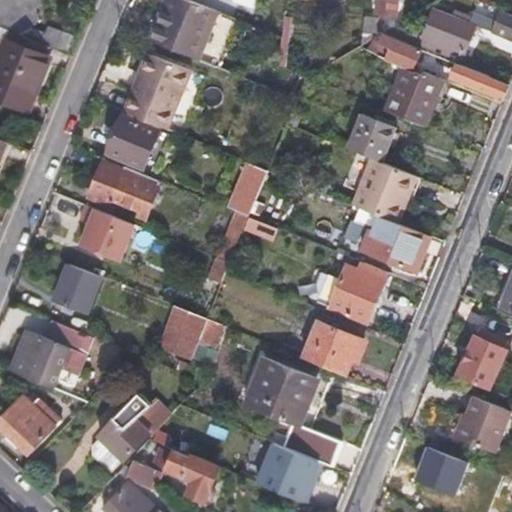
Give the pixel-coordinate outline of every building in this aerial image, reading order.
[(0,0),(0,14),(26,0),(0,0)] [(213,6),(198,0),(162,0),(147,35),(193,54),(213,6)] [(377,0),(377,9),(394,11),(395,0),(377,0)] [(422,45),(425,46),(463,61),(479,24),(438,7),(422,45)] [(511,10),(510,10),(504,8),(495,30),(511,37),(511,10)] [(361,42),(374,35),(376,20),(364,19),(361,42)] [(384,29),(392,32),(407,39),(412,27),(397,21),(384,29)] [(78,33),(52,22),(43,39),(50,42),(71,51),(78,33)] [(43,39),(11,26),(0,53),(0,92),(31,105),(51,56),(46,53),(50,42),(43,39)] [(361,42),(373,47),(384,29),(374,35),(361,42)] [(407,39),(392,32),(384,52),(406,61),(417,66),(425,46),(422,45),(407,39)] [(122,108),(165,125),(186,73),(143,56),(122,108)] [(387,107),(428,124),(445,77),(417,66),(406,61),(387,107)] [(506,96),(511,82),(463,61),(457,75),(506,96)] [(107,147),(143,162),(148,151),(156,154),(161,140),(154,137),(158,126),(122,111),(107,147)] [(350,146),(374,156),(385,160),(398,126),(363,112),(350,146)] [(0,158),(8,138),(0,134),(0,158)] [(160,177),(96,150),(89,167),(99,171),(91,191),(109,199),(110,194),(139,206),(137,210),(145,213),(160,177)] [(355,202),(382,213),(403,221),(421,175),(385,160),(374,156),(355,202)] [(268,166),(252,160),(244,180),(250,182),(245,193),(238,190),(231,206),(234,208),(248,213),(259,186),(268,166)] [(81,187),(91,191),(99,171),(89,167),(81,187)] [(77,255),(98,264),(115,222),(119,213),(71,193),(66,206),(79,212),(64,245),(79,251),(77,255)] [(234,208),(215,253),(229,259),(242,228),(248,213),(234,208)] [(277,225),(248,213),(242,228),(271,240),(277,225)] [(403,221),(382,213),(376,230),(372,229),(364,249),(418,270),(432,233),(403,221)] [(229,259),(215,253),(206,275),(220,281),(225,269),(229,259)] [(389,271),(348,255),(340,276),(329,272),(318,299),(329,303),(328,306),(368,322),(389,271)] [(82,307),(95,272),(64,260),(51,295),(82,307)] [(511,265),(496,307),(502,310),(511,283),(511,265)] [(511,283),(502,310),(511,313),(511,283)] [(190,355),(206,316),(181,306),(178,315),(193,321),(180,352),(189,356),(190,355)] [(193,321),(178,315),(174,323),(170,321),(166,330),(171,332),(165,346),(180,352),(193,321)] [(80,329),(51,316),(44,334),(73,346),(80,329)] [(223,323),(206,316),(190,355),(211,364),(217,349),(213,347),(223,323)] [(304,358),(346,375),(361,338),(319,321),(304,358)] [(9,365),(50,383),(57,365),(76,372),(92,334),(80,329),(73,346),(44,334),(25,327),(9,365)] [(460,374),(492,387),(501,361),(508,345),(476,333),(460,374)] [(315,411),(314,411),(311,409),(323,381),(273,360),(254,405),(307,428),(309,425),(315,411)] [(511,382),(511,365),(501,361),(492,387),(508,393),(511,382)] [(145,437),(147,435),(163,417),(135,390),(96,433),(97,434),(89,443),(90,453),(108,470),(121,457),(142,434),(145,437)] [(0,420),(31,449),(57,421),(62,415),(38,395),(33,400),(23,392),(0,417),(0,420)] [(471,397),(454,438),(492,454),(509,412),(471,397)] [(174,447),(227,468),(238,442),(191,422),(193,418),(187,416),(174,447)] [(298,451),(332,465),(343,440),(333,436),(309,425),(307,428),(298,451)] [(147,435),(145,437),(137,446),(150,455),(162,442),(147,435)] [(227,468),(174,447),(166,465),(193,475),(187,489),(207,497),(208,494),(215,496),(227,468)] [(437,483),(447,487),(457,460),(448,456),(437,483)] [(153,485),(159,470),(130,460),(123,473),(153,485)] [(457,460),(447,487),(440,505),(457,511),(472,511),(488,472),(479,468),(476,474),(470,472),(472,466),(457,460)] [(178,511),(172,506),(166,511),(162,511),(129,480),(103,505),(110,511),(178,511)]
